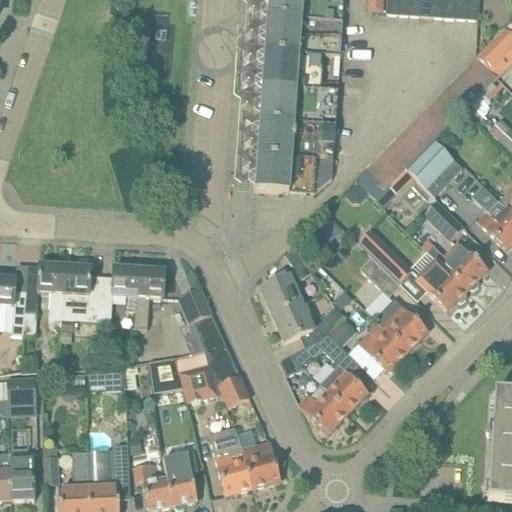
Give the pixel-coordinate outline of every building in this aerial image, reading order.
[(268,0),(267,19),(342,25),(343,0),(268,0)] [(382,0),(368,0),(367,13),(382,14),(382,0)] [(398,0),(386,0),(386,17),(397,18),(398,0)] [(409,0),(398,0),(397,18),(408,19),(409,0)] [(421,0),(409,0),(408,19),(420,19),(421,0)] [(421,0),(420,19),(431,20),(432,0),(421,0)] [(432,0),(431,20),(442,21),(443,0),(432,0)] [(443,0),(442,21),(454,22),(455,0),(443,0)] [(455,0),(454,22),(465,23),(466,0),(455,0)] [(479,0),(466,0),(465,23),(477,23),(479,0)] [(267,19),(264,54),(340,59),(342,25),(267,19)] [(511,21),(503,31),(504,32),(511,40),(511,21)] [(511,40),(504,32),(476,61),(496,80),(504,72),(496,64),(511,48),(511,40)] [(320,92),(322,72),(323,58),(340,59),(264,54),(262,89),(320,92)] [(464,73),(484,93),(496,81),(476,61),(464,73)] [(464,73),(453,84),(473,104),(484,93),(464,73)] [(442,95),(462,115),(473,104),(453,84),(442,95)] [(262,89),(259,123),(335,128),(338,93),(320,92),(262,89)] [(442,95),(431,107),(451,126),(462,115),(442,95)] [(419,118),(439,138),(451,126),(431,107),(419,118)] [(434,143),(439,138),(419,118),(408,129),(428,149),(434,143)] [(259,123),(257,158),(333,163),(335,128),(259,123)] [(511,134),(500,123),(489,135),(511,156),(511,134)] [(417,160),(428,149),(408,129),(397,140),(417,160)] [(406,171),(417,160),(397,140),(386,152),(406,171)] [(434,200),(461,172),(434,145),(406,173),(434,200)] [(395,183),(406,171),(386,152),(375,163),(395,183)] [(288,196),(289,194),(313,196),(331,181),(333,163),(257,158),(254,193),(288,196)] [(383,195),(395,183),(375,163),(363,175),(373,184),(383,195)] [(375,203),(383,195),(373,184),(363,175),(355,183),(365,192),(375,203)] [(499,204),(511,217),(511,190),(507,195),(508,196),(499,204)] [(511,217),(499,204),(488,215),(478,225),(492,239),(506,253),(511,246),(511,217)] [(436,206),(423,219),(450,245),(462,232),(436,206)] [(303,242),(318,257),(341,234),(325,219),(303,242)] [(400,286),(412,274),(373,234),(361,246),(400,286)] [(432,248),(426,254),(466,293),(469,290),(471,292),(474,292),(477,289),(477,286),(475,284),(486,273),(472,259),(458,245),(448,255),(444,260),(432,248)] [(300,281),(310,274),(295,252),(285,259),(300,281)] [(465,298),(463,297),(466,293),(426,254),(426,255),(436,265),(431,270),(416,285),(432,300),(446,314),(457,303),(459,305),(462,305),(465,301),(465,298)] [(371,261),(360,273),(388,301),(399,290),(371,261)] [(60,333),(64,269),(39,267),(38,296),(52,297),(50,329),(60,330),(59,333),(60,333)] [(98,334),(101,280),(90,280),(90,270),(64,269),(60,333),(68,334),(72,334),(73,334),(74,325),(94,326),(94,334),(98,334)] [(136,315),(139,272),(113,270),(113,281),(101,280),(98,334),(103,335),(103,327),(110,327),(112,298),(126,299),(125,314),(136,315)] [(139,272),(136,315),(135,332),(147,332),(149,301),(162,302),(163,293),(164,273),(139,272)] [(15,281),(0,280),(0,308),(13,309),(11,339),(23,340),(26,294),(14,294),(15,281)] [(272,320),(300,307),(288,280),(260,293),(272,320)] [(189,330),(194,328),(212,319),(200,292),(178,302),(190,328),(189,329),(189,330)] [(26,294),(23,340),(34,340),(37,296),(26,295),(26,294)] [(366,311),(375,319),(389,304),(380,296),(366,311)] [(300,307),(272,320),(284,346),(313,334),(300,307)] [(397,325),(386,335),(406,355),(427,334),(398,307),(389,317),(397,325)] [(322,340),(326,336),(336,327),(342,320),(334,309),(315,331),(322,340)] [(194,328),(197,337),(216,329),(212,319),(194,328)] [(336,327),(326,336),(340,350),(355,332),(342,320),(336,327)] [(406,355),(386,335),(378,327),(358,348),(386,375),(406,355)] [(190,358),(204,354),(202,348),(197,337),(194,328),(189,330),(188,330),(190,336),(183,338),(190,358)] [(197,337),(202,348),(221,339),(216,329),(197,337)] [(71,346),(72,334),(68,334),(60,333),(59,345),(71,346)] [(359,368),(340,350),(326,336),(322,340),(314,346),(337,369),(318,388),(326,396),(347,416),(367,395),(349,378),(359,368)] [(225,349),(221,339),(202,348),(204,354),(206,358),(225,349)] [(209,367),(210,368),(230,359),(225,349),(206,358),(209,367)] [(291,360),(301,370),(311,360),(304,352),(291,360)] [(230,359),(210,368),(214,378),(234,369),(230,359)] [(301,370),(291,360),(279,365),(286,380),(303,372),(301,370)] [(174,363),(150,366),(154,395),(181,391),(178,379),(177,375),(174,363)] [(218,388),(214,378),(210,368),(209,367),(177,375),(178,379),(181,391),(185,407),(218,399),(217,398),(221,397),(218,388)] [(239,379),(234,369),(214,378),(218,388),(239,379)] [(134,376),(126,377),(127,392),(136,391),(134,377),(134,376)] [(249,401),(239,379),(218,388),(221,397),(228,411),(249,401)] [(7,383),(7,405),(7,409),(36,408),(35,382),(7,383)] [(326,437),(347,416),(326,396),(316,406),(309,399),(298,409),(326,437)] [(511,397),(494,396),(493,401),(500,401),(499,412),(493,412),(492,429),(498,429),(497,442),(491,441),(488,489),(494,489),(494,500),(487,499),(487,504),(511,505),(511,397)] [(148,444),(132,446),(134,459),(150,456),(148,444)] [(270,446),(242,454),(252,492),(280,484),(270,446)] [(43,461),(57,460),(57,457),(56,449),(43,450),(43,460),(43,461)] [(112,479),(129,478),(127,449),(116,449),(111,454),(112,479)] [(9,457),(10,504),(35,503),(33,462),(27,462),(26,454),(9,455),(9,457)] [(224,499),(252,492),(242,454),(214,461),(224,499)] [(88,511),(88,491),(86,456),(71,457),(73,491),(58,492),(58,511),(88,511)] [(197,504),(191,477),(196,476),(192,456),(163,462),(166,480),(172,509),(175,509),(175,511),(176,511),(181,511),(182,511),(184,510),(183,507),(197,504)] [(0,504),(10,504),(9,457),(0,457),(0,504)] [(57,460),(43,461),(45,488),(58,488),(57,460)] [(158,511),(172,509),(166,480),(152,483),(148,467),(133,470),(137,487),(142,486),(147,511),(158,511)] [(88,491),(88,511),(118,511),(118,489),(88,491)]
